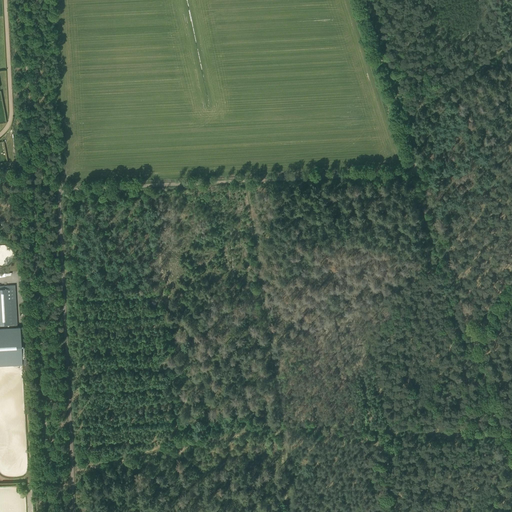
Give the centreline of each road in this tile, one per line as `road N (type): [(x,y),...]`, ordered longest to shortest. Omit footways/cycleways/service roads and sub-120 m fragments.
road 1 (track): [(58,192),(73,468),(280,425),(389,429)]
road 2 (track): [(417,173),(58,192)]
road 3 (track): [(33,192),(49,511)]
road 4 (track): [(505,437),(417,173)]
road 5 (track): [(417,173),(363,0)]
